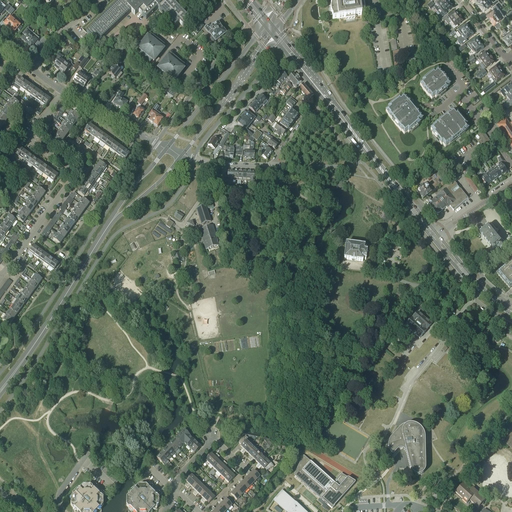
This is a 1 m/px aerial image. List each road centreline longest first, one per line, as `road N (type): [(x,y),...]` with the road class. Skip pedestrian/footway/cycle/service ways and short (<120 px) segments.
road 1 (secondary): [(435,237),(274,30)]
road 2 (tertiary): [(0,392),(101,236)]
road 3 (tertiary): [(266,20),(168,148)]
road 4 (tertiary): [(182,154),(274,30)]
road 5 (residential): [(76,172),(2,277)]
